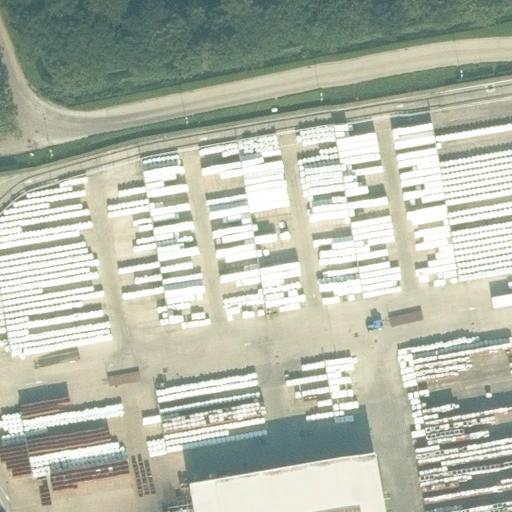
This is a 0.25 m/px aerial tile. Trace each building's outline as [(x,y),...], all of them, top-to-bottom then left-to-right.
[(399,165),(409,250),(454,245),(458,281),(481,268),(466,261),(475,243),(494,241),(488,183),(511,227),(511,189),(501,169),(491,170),(489,155),(505,118),(508,136),(511,135),(511,144),(508,138),(510,159),(511,158),(511,105),(432,115),(435,139),(413,150),(420,163),(399,165)] [(315,142),(294,146),(314,260),(332,257),(336,281),(319,285),(321,298),(376,289),(371,284),(378,276),(376,263),(390,260),(396,253),(388,246),(394,239),(386,194),(377,196),(375,185),(360,172),(358,173),(341,158),(378,152),(374,131),(335,138),(333,127),(313,130),(315,142)] [(211,160),(199,162),(217,286),(241,283),(245,311),(304,303),(282,152),(271,154),(268,138),(209,146),(211,160)] [(148,445),(163,442),(152,390),(137,393),(148,445)] [(55,408),(1,417),(11,477),(43,472),(49,511),(135,511),(122,430),(71,438),(67,414),(56,416),(55,408)] [(190,490),(193,511),(383,511),(375,460),(190,490)]
